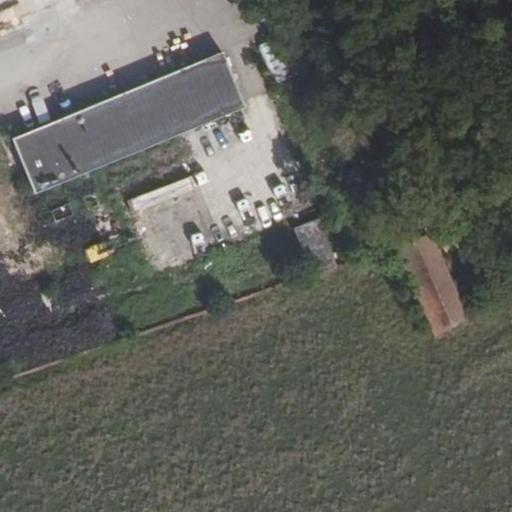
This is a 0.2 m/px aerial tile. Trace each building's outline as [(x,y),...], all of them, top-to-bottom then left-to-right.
[(261,37),(277,77),(294,70),(277,31),(261,37)] [(33,187),(246,101),(226,50),(12,136),(33,187)] [(84,196),(89,208),(100,203),(95,191),(84,196)] [(60,220),(76,213),(72,202),(55,208),(60,220)] [(290,227),(307,279),(337,268),(319,217),(290,227)] [(428,234),(397,248),(435,336),(470,312),(428,234)]
